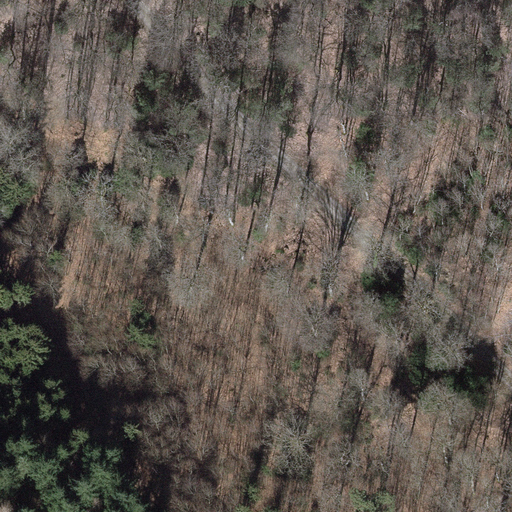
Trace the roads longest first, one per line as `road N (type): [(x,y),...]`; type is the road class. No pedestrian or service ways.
road 1 (track): [(511,384),(219,89),(156,0)]
road 2 (track): [(158,511),(22,272),(0,250)]
